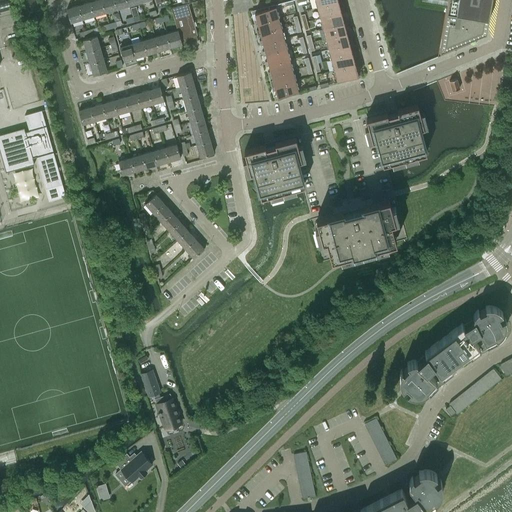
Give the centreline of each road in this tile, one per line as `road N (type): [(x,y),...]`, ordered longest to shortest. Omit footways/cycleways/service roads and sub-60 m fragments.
road 1 (tertiary): [(186,511),(340,361),(503,257),(511,243)]
road 2 (residential): [(298,511),(347,498),(399,469),(435,403),(511,343)]
road 3 (residential): [(219,51),(77,94),(47,0)]
road 4 (residential): [(235,166),(174,189),(232,253),(247,241)]
road 5 (residential): [(385,89),(498,43),(505,0)]
road 6 (residential): [(228,126),(325,110),(385,89)]
